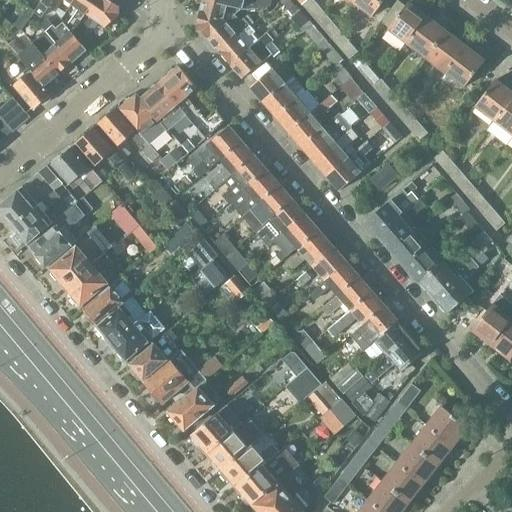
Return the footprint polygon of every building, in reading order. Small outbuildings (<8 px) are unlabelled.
[(42,0),(34,12),(41,18),(48,8),(53,0),(42,0)] [(63,0),(71,5),(74,0),(53,0),(48,8),(55,13),(63,0)] [(70,31),(73,34),(96,0),(74,0),(71,5),(78,10),(67,27),(70,31)] [(108,0),(96,0),(73,34),(79,41),(92,19),(105,28),(120,16),(119,8),(108,0)] [(224,19),(226,22),(240,11),(238,9),(227,6),(203,0),(196,25),(196,26),(205,36),(224,19)] [(327,16),(312,0),(308,0),(302,5),(318,23),(327,16)] [(355,0),(353,3),(373,17),(385,0),(355,0)] [(388,30),(408,44),(428,18),(420,13),(423,9),(413,1),(410,4),(408,4),(388,30)] [(41,18),(34,13),(24,21),(39,38),(31,44),(42,56),(43,55),(59,74),(72,63),(45,33),(40,26),(40,25),(37,22),(41,18)] [(342,34),(327,16),(318,23),(334,41),(342,34)] [(408,44),(426,59),(447,33),(428,18),(408,44)] [(226,22),(207,38),(219,52),(249,25),(243,19),(232,29),(226,22)] [(40,26),(45,33),(72,63),(87,51),(79,41),(73,34),(70,31),(62,38),(53,27),(46,20),(40,25),(40,26)] [(219,52),(230,65),(258,41),(253,34),(255,32),(249,25),(219,52)] [(258,41),(230,65),(242,79),(271,54),(265,47),(273,40),(267,33),(258,41)] [(426,59),(445,73),(465,47),(447,33),(426,59)] [(342,34),(334,41),(349,60),(358,52),(342,34)] [(18,56),(31,71),(44,86),(59,74),(43,55),(42,56),(31,44),(18,56)] [(465,47),(445,73),(465,88),(485,62),(465,47)] [(357,68),(373,87),(381,79),(365,61),(357,68)] [(168,76),(159,84),(177,105),(196,127),(203,122),(184,100),(197,89),(179,67),(176,70),(173,70),(168,74),(168,76)] [(250,88),(263,103),(286,84),(273,69),(250,88)] [(44,86),(31,71),(13,86),(34,111),(41,104),(45,104),(50,100),(50,96),(52,95),(44,86)] [(276,118),(298,98),(306,92),(293,77),(286,84),(263,103),(276,118)] [(397,97),(381,79),(373,87),(388,105),(397,97)] [(511,99),(511,93),(496,81),(476,107),(495,122),(511,99)] [(137,95),(136,96),(158,121),(177,105),(159,84),(156,86),(153,86),(149,90),(149,93),(141,100),(137,95)] [(120,106),(118,108),(141,136),(158,121),(136,96),(131,100),(130,98),(128,100),(125,99),(120,103),(120,106)] [(412,115),(397,97),(388,105),(403,123),(412,115)] [(310,113),(298,98),(276,118),(288,133),(310,113)] [(511,99),(495,122),(511,134),(511,99)] [(13,100),(0,110),(0,115),(13,131),(29,118),(13,100)] [(141,136),(118,108),(109,116),(106,115),(101,119),(101,123),(98,125),(117,148),(130,137),(139,148),(146,142),(141,136)] [(196,127),(206,138),(225,122),(216,111),(203,122),(196,127)] [(323,128),(311,113),(288,133),(301,147),(323,128)] [(428,134),(412,115),(403,123),(419,141),(428,134)] [(207,146),(219,160),(242,141),(229,126),(207,146)] [(83,135),(78,139),(78,142),(75,144),(95,167),(107,157),(116,167),(123,161),(95,128),(86,135),(83,135)] [(323,128),(301,147),(314,162),(336,143),(323,128)] [(255,156),(242,141),(219,160),(232,175),(255,156)] [(314,162),(326,177),(349,157),(336,143),(314,162)] [(51,165),(68,186),(90,167),(72,147),(62,156),(58,156),(53,160),(53,164),(51,165)] [(450,177),(458,169),(443,151),(434,158),(450,177)] [(267,171),(255,156),(232,175),(238,182),(222,197),(228,204),(229,203),(267,171)] [(349,157),(326,177),(339,192),(362,172),(349,157)] [(389,165),(371,180),(381,191),(398,176),(389,165)] [(21,187),(0,205),(0,213),(3,216),(3,220),(7,225),(11,226),(12,227),(37,205),(28,195),(44,181),(53,191),(54,192),(63,184),(56,176),(46,166),(37,174),(21,187)] [(474,187),(458,169),(450,177),(465,195),(474,187)] [(280,185),(267,171),(229,203),(242,218),(257,205),(280,185)] [(365,222),(376,235),(399,216),(398,215),(402,212),(397,206),(409,197),(408,196),(417,188),(412,182),(365,222)] [(280,185),(257,205),(242,218),(255,232),(257,231),(293,200),(280,185)] [(489,206),(474,187),(465,195),(481,213),(489,206)] [(37,205),(12,227),(18,234),(18,238),(23,243),(26,243),(28,245),(52,223),(44,213),(60,199),(54,192),(53,191),(37,205)] [(305,215),(293,200),(257,231),(264,239),(262,241),(268,247),(274,242),(305,215)] [(505,224),(489,206),(481,213),(497,231),(505,224)] [(41,264),(44,264),(47,267),(71,245),(62,235),(63,233),(60,229),(72,219),(66,212),(53,223),(56,226),(31,247),(36,253),(36,254),(38,256),(37,260),(41,264)] [(320,231),(318,230),(305,215),(274,242),(281,251),(275,256),(281,262),(296,249),(297,251),(320,231)] [(376,235),(390,250),(412,231),(399,216),(376,235)] [(390,250),(403,266),(426,247),(412,231),(390,250)] [(298,252),(311,267),(334,248),(321,233),(298,252)] [(59,280),(66,288),(105,254),(99,247),(86,258),(76,246),(50,269),(52,271),(52,275),(56,280),(59,280)] [(417,283),(419,281),(440,263),(426,247),(403,266),(417,283)] [(311,267),(324,282),(346,263),(334,248),(311,267)] [(249,265),(236,250),(227,258),(239,273),(249,265)] [(105,254),(66,288),(72,295),(72,298),(76,303),(79,304),(81,306),(107,283),(98,272),(111,261),(105,254)] [(428,291),(434,297),(459,275),(458,274),(445,258),(440,263),(419,281),(420,282),(420,286),(424,291),(428,291)] [(459,275),(434,297),(439,304),(439,308),(443,313),(447,313),(448,314),(473,292),(465,282),(472,276),(470,274),(478,267),(473,261),(458,274),(459,275)] [(324,282),(337,297),(359,277),(346,263),(324,282)] [(96,325),(97,326),(124,304),(137,293),(122,276),(83,309),(89,316),(89,320),(93,324),(96,325)] [(337,297),(349,312),(372,292),(359,277),(337,297)] [(349,312),(362,326),(384,307),(372,292),(349,312)] [(106,337),(112,344),(138,322),(124,304),(97,326),(99,327),(99,331),(103,336),(106,337)] [(472,331),(492,346),(511,319),(493,305),(472,331)] [(362,326),(375,341),(397,322),(384,307),(362,326)] [(138,322),(112,344),(118,351),(118,355),(122,359),(126,360),(127,361),(166,329),(151,311),(138,322)] [(511,319),(492,346),(511,361),(511,359),(511,319)] [(373,342),(387,358),(410,337),(405,332),(404,329),(400,325),(398,324),(397,322),(375,341),(373,342)] [(415,343),(410,337),(387,358),(366,376),(373,384),(394,366),(401,373),(423,352),(422,351),(421,348),(417,344),(415,343)] [(144,381),(168,361),(154,344),(129,364),(135,371),(134,374),(139,380),(142,380),(144,381)] [(163,404),(189,382),(192,379),(190,377),(196,372),(179,352),(170,359),(168,361),(144,381),(155,394),(154,397),(158,401),(161,401),(163,404)] [(220,352),(190,377),(198,387),(206,380),(228,361),(220,352)] [(180,422),(186,429),(222,399),(206,380),(198,387),(171,411),(172,412),(172,417),(176,421),(180,422)] [(413,384),(398,404),(407,411),(422,392),(413,384)] [(398,404),(383,422),(393,430),(407,411),(398,404)] [(227,405),(192,435),(193,437),(193,441),(197,445),(201,445),(206,452),(242,423),(227,405)] [(427,427),(453,447),(468,428),(442,407),(427,427)] [(263,435),(248,418),(237,428),(237,427),(207,453),(213,460),(213,464),(217,469),(221,469),(222,470),(252,445),(263,435)] [(383,422),(369,441),(378,448),(393,430),(383,422)] [(453,447),(427,427),(413,445),(438,466),(453,447)] [(369,441),(354,460),(363,467),(378,448),(369,441)] [(230,480),(237,487),(266,462),(252,445),(222,470),(223,471),(223,475),(227,480),(230,480)] [(413,445),(398,464),(424,484),(438,466),(413,445)] [(354,460),(340,478),(349,486),(363,467),(354,460)] [(251,504),(252,505),(279,482),(282,479),(266,462),(237,487),(243,495),(243,499),(247,503),(251,504)] [(398,464),(383,483),(409,503),(424,484),(398,464)] [(340,478),(324,498),(334,505),(349,486),(340,478)] [(278,511),(282,509),(281,508),(293,498),(279,482),(252,505),(254,508),(254,511),(278,511)] [(382,511),(401,511),(409,503),(383,483),(369,501),(382,511)] [(278,511),(303,511),(304,511),(293,498),(281,508),(282,509),(278,511)] [(382,511),(369,501),(360,511),(382,511)]
